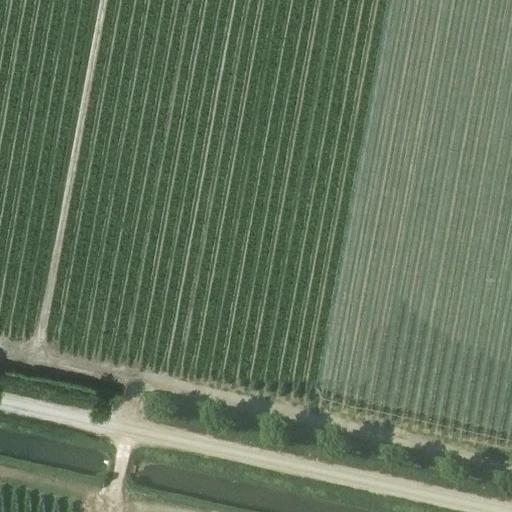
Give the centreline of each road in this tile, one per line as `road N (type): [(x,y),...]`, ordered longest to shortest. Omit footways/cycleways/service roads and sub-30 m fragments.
road 1 (track): [(102,0),(38,351),(43,360),(128,388),(112,511)]
road 2 (unclassified): [(0,403),(501,511)]
